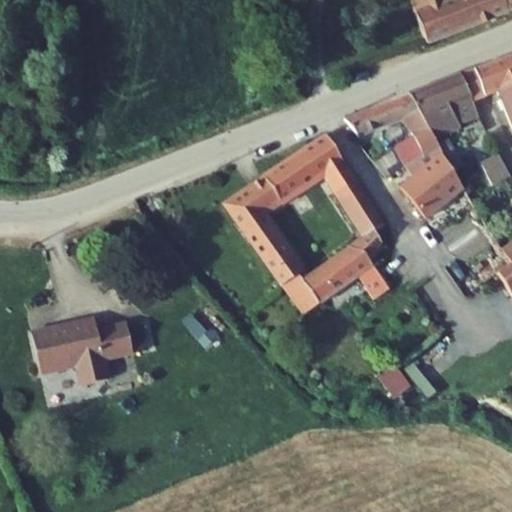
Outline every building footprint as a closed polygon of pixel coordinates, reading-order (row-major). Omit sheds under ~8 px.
[(511,0),(444,0),(441,1),(440,0),(411,0),(413,8),(422,40),(511,6),(511,0)] [(511,58),(476,73),(487,98),(490,97),(511,88),(511,58)] [(487,98),(476,73),(463,77),(475,101),(487,98)] [(463,77),(411,97),(437,139),(463,129),(462,124),(478,118),(471,103),(475,101),(463,77)] [(511,88),(490,97),(497,110),(505,107),(511,124),(511,88)] [(411,97),(346,122),(360,139),(407,121),(417,142),(403,146),(414,165),(438,151),(442,149),(440,144),(437,139),(411,97)] [(384,227),(329,139),(264,181),(281,205),(319,182),(324,189),(330,186),(351,218),(346,222),(351,230),(356,227),(362,236),(368,233),(380,250),(382,244),(376,234),(384,227)] [(464,167),(449,144),(442,149),(438,151),(453,175),(464,167)] [(464,191),(453,175),(438,151),(414,165),(408,168),(414,180),(400,189),(425,220),(464,191)] [(511,182),(511,175),(503,158),(485,167),(496,190),(511,182)] [(224,207),(282,286),(303,271),(265,215),(281,205),(264,181),(224,207)] [(372,265),(380,250),(368,233),(362,236),(365,242),(309,285),(305,274),(303,271),(282,286),(306,319),(360,281),(375,302),(389,292),(372,265)] [(511,244),(502,249),(511,264),(511,266),(502,274),(511,288),(511,244)] [(93,319),(32,334),(42,374),(77,366),(83,389),(110,382),(103,359),(133,352),(126,327),(96,333),(93,319)] [(458,366),(439,343),(408,369),(427,392),(458,366)]
